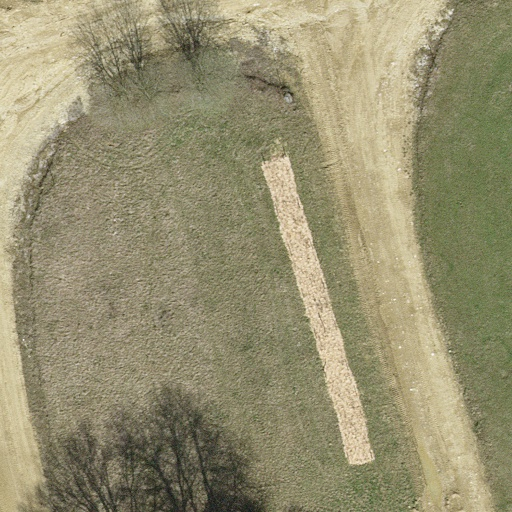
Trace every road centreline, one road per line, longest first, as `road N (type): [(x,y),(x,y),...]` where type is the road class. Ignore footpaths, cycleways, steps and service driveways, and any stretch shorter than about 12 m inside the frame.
road 1 (track): [(463,511),(330,0)]
road 2 (track): [(0,68),(233,0)]
road 3 (track): [(26,511),(0,378)]
